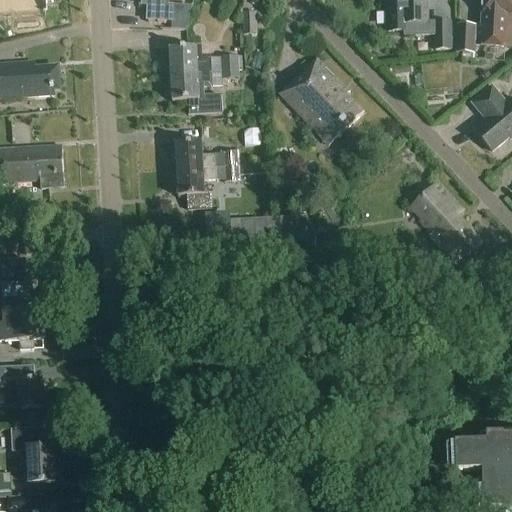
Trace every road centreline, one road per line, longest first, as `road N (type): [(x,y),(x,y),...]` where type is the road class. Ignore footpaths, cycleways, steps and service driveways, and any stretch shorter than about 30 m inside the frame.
road 1 (residential): [(126,511),(99,0)]
road 2 (residential): [(511,222),(299,0)]
